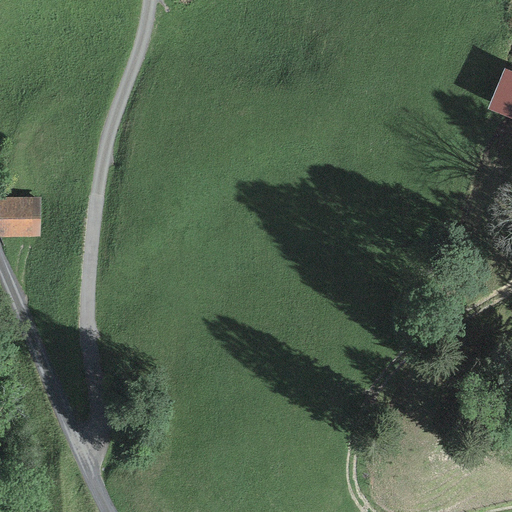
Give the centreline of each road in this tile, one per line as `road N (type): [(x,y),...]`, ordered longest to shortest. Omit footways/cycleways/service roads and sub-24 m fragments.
road 1 (track): [(82,459),(99,420),(88,314),(97,196),(150,0)]
road 2 (track): [(369,511),(351,476),(364,405),(405,356),(511,277)]
road 3 (track): [(0,261),(108,511)]
